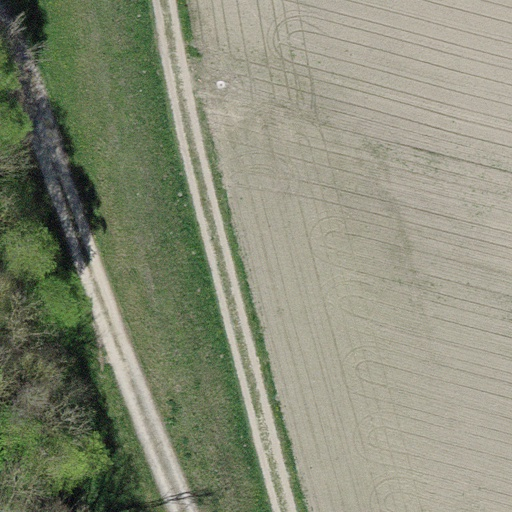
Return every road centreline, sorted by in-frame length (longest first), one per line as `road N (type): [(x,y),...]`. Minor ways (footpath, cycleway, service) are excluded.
road 1 (track): [(164,0),(284,511)]
road 2 (track): [(190,511),(0,43)]
